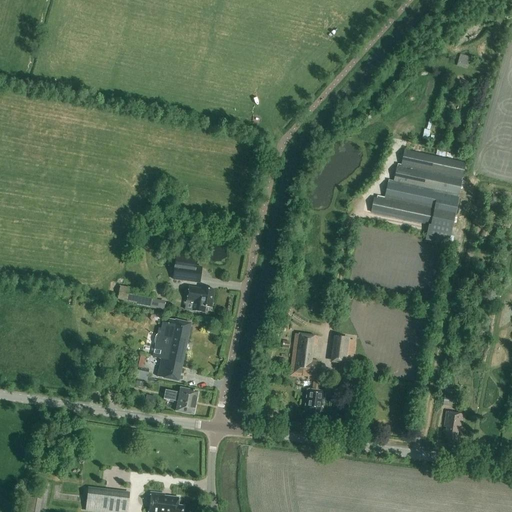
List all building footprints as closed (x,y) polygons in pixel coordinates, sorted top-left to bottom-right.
[(460,51),(457,62),(467,65),(470,55),(460,51)] [(454,215),(465,163),(404,150),(401,165),(397,164),(397,167),(396,167),(393,181),(388,180),(384,198),(377,196),(376,198),(374,197),(370,213),(431,226),(435,210),(454,215)] [(159,210),(164,211),(168,196),(162,195),(159,210)] [(454,215),(435,210),(431,226),(428,240),(448,244),(454,215)] [(176,254),(173,279),(199,283),(201,267),(196,266),(197,257),(176,254)] [(119,286),(117,299),(138,302),(140,290),(119,286)] [(212,308),(214,290),(202,288),(201,288),(188,286),(186,301),(195,302),(194,310),(193,310),(193,311),(205,313),(206,307),(212,308)] [(279,319),(289,320),(290,305),(280,305),(279,319)] [(157,377),(178,382),(191,323),(175,320),(170,319),(169,324),(163,323),(161,329),(159,329),(158,334),(155,337),(154,341),(156,345),(153,357),(161,359),(157,377)] [(313,380),(312,390),(308,389),(305,409),(310,409),(309,418),(319,419),(320,411),(322,411),(325,391),(319,391),(321,377),(320,377),(321,372),(319,372),(320,364),(318,364),(319,361),(312,360),(314,345),(317,346),(318,337),(316,337),(316,336),(295,333),(289,376),(301,378),(301,377),(308,377),(307,380),(313,380)] [(338,363),(346,364),(349,340),(337,339),(334,363),(338,363)] [(338,363),(338,369),(351,370),(355,341),(349,340),(346,364),(338,363)] [(149,370),(138,368),(136,378),(146,381),(149,370)] [(193,415),(198,392),(180,388),(179,395),(177,394),(177,393),(165,390),(164,399),(178,402),(176,411),(193,415)] [(442,405),(459,408),(460,396),(444,394),(442,405)] [(145,403),(153,405),(156,397),(148,395),(145,403)] [(461,421),(462,414),(446,412),(444,427),(446,427),(445,438),(457,439),(458,429),(460,429),(461,421)] [(94,511),(125,511),(127,495),(89,491),(87,511),(94,511)] [(178,506),(179,498),(162,496),(163,494),(150,492),(148,511),(182,511),(183,506),(178,506)]
